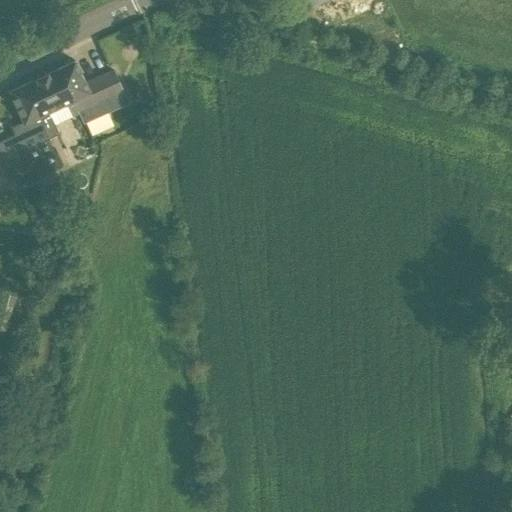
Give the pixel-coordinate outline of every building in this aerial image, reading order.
[(114,69),(103,73),(85,81),(75,61),(60,68),(83,112),(80,114),(84,124),(129,103),(114,69)] [(72,118),(83,112),(60,68),(25,84),(46,127),(43,129),(48,140),(60,134),(55,123),(71,116),(72,118)] [(0,150),(4,160),(6,160),(48,140),(43,129),(46,127),(25,84),(9,90),(25,123),(21,125),(20,126),(20,128),(20,130),(21,132),(0,141),(0,150)] [(60,166),(48,140),(6,160),(17,186),(60,166)] [(14,297),(2,294),(0,300),(0,330),(5,332),(14,297)]
